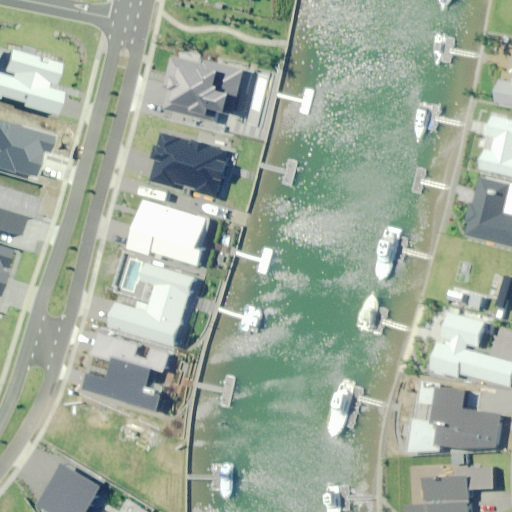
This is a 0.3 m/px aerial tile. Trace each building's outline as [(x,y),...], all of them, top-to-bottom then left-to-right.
[(0,74),(0,94),(22,101),(21,105),(55,116),(62,93),(43,88),(45,81),(54,84),(60,63),(10,48),(3,69),(12,71),(10,77),(0,74)] [(511,79),(503,78),(498,100),(511,103),(511,79)] [(511,119),(496,116),(491,136),(501,138),(497,152),(487,149),(483,169),(511,176),(511,119)] [(199,188),(198,191),(219,197),(225,179),(226,179),(231,161),(227,160),(230,150),(214,145),(214,143),(195,138),(195,140),(182,136),(183,136),(164,131),(162,144),(159,143),(155,157),(158,158),(152,180),(176,187),(177,182),(199,188)] [(511,213),(507,212),(511,189),(511,182),(483,175),(477,201),(473,201),(468,220),(472,221),(469,235),(511,245),(511,213)] [(202,247),(211,218),(147,198),(139,227),(137,226),(130,248),(153,255),(154,251),(201,265),(206,248),(202,247)] [(471,268),(461,265),(456,284),(466,287),(471,268)] [(511,286),(511,280),(498,277),(493,296),(508,300),(511,286)] [(467,291),(454,288),(451,298),(464,302),(467,291)] [(486,297),(472,293),(469,305),(483,309),(486,297)] [(511,361),(469,350),(471,345),(482,348),(488,322),(452,313),(446,337),(455,340),(453,346),(441,343),(434,371),(461,378),(462,374),(511,386),(511,361)] [(90,511),(107,487),(67,462),(41,504),(53,511),(153,511),(140,505),(135,511),(90,511)] [(498,488),(497,467),(462,469),(462,476),(429,478),(430,504),(412,505),(412,511),(473,511),(472,489),(498,488)]
